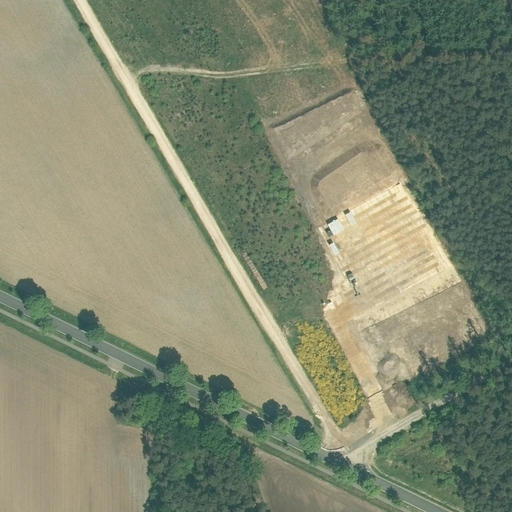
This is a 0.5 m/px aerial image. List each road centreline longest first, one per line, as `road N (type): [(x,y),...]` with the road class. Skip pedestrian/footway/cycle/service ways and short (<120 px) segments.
road 1 (track): [(342,468),(340,443),(81,0)]
road 2 (tertiary): [(0,298),(342,468)]
road 3 (unclassified): [(342,468),(425,408),(511,362)]
